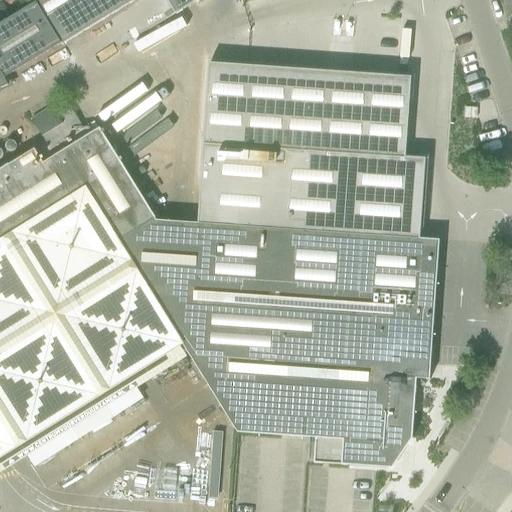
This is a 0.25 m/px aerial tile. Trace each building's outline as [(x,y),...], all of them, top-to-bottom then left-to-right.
[(0,89),(9,86),(4,79),(60,45),(61,46),(136,0),(43,0),(0,27),(0,89)] [(166,0),(175,15),(199,0),(166,0)] [(204,145),(198,224),(420,239),(426,159),(406,158),(411,78),(209,64),(204,145)] [(0,242),(85,190),(119,244),(156,221),(99,129),(93,133),(88,125),(83,129),(69,107),(56,115),(52,108),(31,120),(45,143),(9,166),(8,165),(0,169),(0,242)] [(0,481),(29,463),(35,473),(144,407),(138,397),(188,366),(85,200),(0,252),(0,481)] [(156,221),(119,244),(237,433),(315,439),(313,464),(392,469),(412,439),(416,380),(429,380),(439,241),(420,239),(156,221)]
